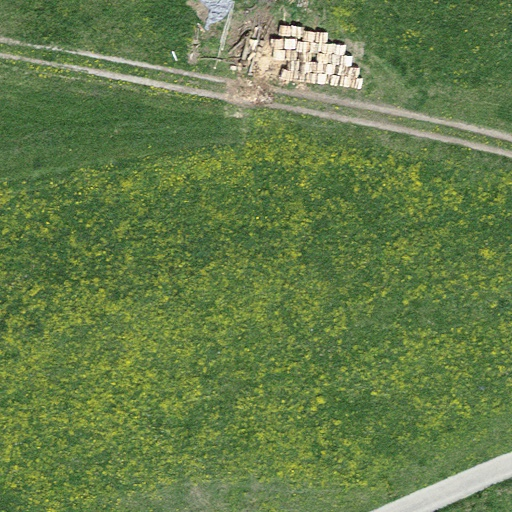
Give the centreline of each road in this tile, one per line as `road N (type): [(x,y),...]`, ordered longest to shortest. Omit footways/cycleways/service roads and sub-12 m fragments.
road 1 (track): [(511,146),(0,43)]
road 2 (unclassified): [(392,511),(511,454)]
